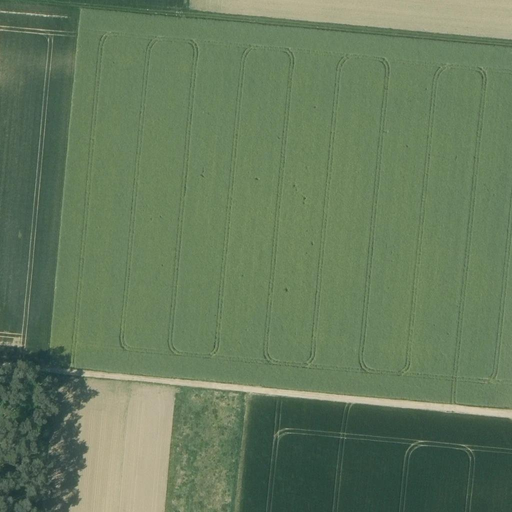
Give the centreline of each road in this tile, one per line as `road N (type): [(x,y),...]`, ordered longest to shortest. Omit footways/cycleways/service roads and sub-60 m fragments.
road 1 (track): [(0,370),(511,418)]
road 2 (track): [(0,0),(511,47)]
